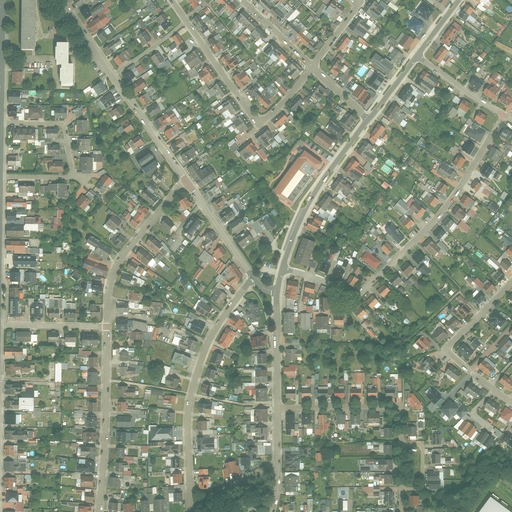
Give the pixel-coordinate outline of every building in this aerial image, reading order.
[(34,51),(33,0),(21,0),(22,51),(34,51)] [(161,8),(154,0),(146,0),(155,13),(161,8)] [(188,0),(194,7),(194,8),(202,3),(199,0),(188,0)] [(238,7),(231,0),(218,0),(232,13),(238,7)] [(287,16),(268,0),(256,0),(281,22),(287,16)] [(373,0),(365,11),(376,20),(380,15),(375,10),(379,4),(373,0)] [(434,9),(423,2),(418,11),(429,18),(434,9)] [(388,5),(396,12),(398,9),(390,3),(388,5)] [(479,4),(474,10),(480,14),(483,11),(484,12),(486,9),(479,4)] [(93,6),(80,13),(83,20),(93,16),(95,21),(90,23),(93,28),(107,21),(104,13),(108,11),(105,5),(95,11),(93,6)] [(473,11),(467,6),(458,17),(467,25),(466,26),(473,32),(476,28),(471,24),(473,22),(468,18),(473,11)] [(342,12),(334,7),(328,15),(336,20),(342,12)] [(271,38),(242,10),(236,17),(265,44),(271,38)] [(228,18),(230,20),(237,14),(235,12),(228,18)] [(168,31),(173,27),(163,14),(158,18),(168,31)] [(207,24),(201,16),(194,21),(206,35),(217,26),(212,21),(207,24)] [(151,18),(143,23),(140,19),(137,21),(142,29),(153,21),(151,18)] [(367,33),(372,27),(360,18),(352,30),(357,34),(361,29),(367,33)] [(422,24),(414,18),(409,25),(417,31),(422,24)] [(315,54),(320,47),(293,22),(287,28),(315,54)] [(457,32),(451,27),(442,38),(449,43),(457,32)] [(109,37),(103,30),(97,35),(103,42),(109,37)] [(138,36),(144,46),(151,41),(145,32),(138,36)] [(189,48),(179,34),(172,39),(182,53),(189,48)] [(413,41),(406,35),(400,42),(408,48),(413,41)] [(225,50),(216,37),(209,42),(219,55),(225,50)] [(351,42),(345,37),(336,47),(342,53),(351,42)] [(363,45),(362,47),(366,50),(370,45),(359,37),(357,40),(363,45)] [(394,48),(398,42),(391,37),(389,40),(384,37),(382,40),(394,48)] [(457,37),(454,43),(464,48),(467,43),(457,37)] [(64,86),(73,86),(72,65),(69,65),(68,42),(56,43),(56,65),(60,65),(61,86),(64,86)] [(118,49),(112,42),(105,48),(111,55),(118,49)] [(302,67),(276,42),(270,49),(290,68),(286,73),(292,78),(302,67)] [(450,52),(443,47),(435,58),(441,63),(450,52)] [(480,57),(483,59),(490,49),(487,47),(480,57)] [(206,61),(197,50),(185,59),(193,70),(206,61)] [(402,57),(395,50),(389,56),(396,63),(402,57)] [(114,59),(119,67),(126,62),(121,54),(114,59)] [(164,62),(158,54),(152,58),(157,66),(164,62)] [(222,60),(230,72),(240,65),(235,57),(231,59),(228,55),(222,60)] [(336,75),(344,65),(338,60),(330,71),(336,75)] [(249,66),(255,75),(260,71),(254,62),(249,66)] [(479,75),(483,70),(476,64),(473,68),(475,69),(474,71),(479,75)] [(25,70),(25,74),(40,74),(40,70),(49,70),(49,65),(37,65),(37,70),(25,70)] [(217,77),(210,66),(198,74),(206,85),(217,77)] [(487,82),(480,91),(490,97),(498,86),(494,84),(496,81),(495,80),(500,74),(494,69),(489,76),(489,75),(485,80),(487,82)] [(136,78),(131,70),(124,75),(130,83),(136,78)] [(140,76),(142,79),(153,73),(151,70),(140,76)] [(252,82),(244,71),(234,78),(243,89),(252,82)] [(440,83),(424,71),(416,81),(431,94),(440,83)] [(378,72),(371,80),(381,89),(388,81),(378,72)] [(21,85),(21,73),(12,73),(12,85),(21,85)] [(482,81),(473,74),(467,83),(476,89),(482,81)] [(280,77),(274,82),(285,94),(287,92),(280,85),(284,81),(280,77)] [(140,78),(129,87),(135,95),(147,86),(140,78)] [(106,90),(99,82),(93,87),(99,95),(106,90)] [(229,93),(220,82),(214,87),(223,98),(229,93)] [(318,102),(326,92),(315,83),(307,93),(318,102)] [(359,85),(356,88),(350,83),(345,89),(358,99),(365,90),(359,85)] [(406,102),(415,91),(408,86),(399,97),(406,102)] [(270,102),(255,87),(250,92),(265,107),(270,102)] [(29,91),(6,91),(5,100),(20,101),(20,97),(28,97),(29,91)] [(496,99),(505,105),(510,98),(501,91),(496,99)] [(114,99),(109,92),(97,101),(103,108),(114,99)] [(152,100),(146,92),(139,97),(145,105),(152,100)] [(457,105),(461,101),(453,94),(449,98),(457,105)] [(372,101),(367,96),(360,104),(365,109),(372,101)] [(305,103),(299,97),(289,107),(295,113),(305,103)] [(241,110),(232,99),(223,106),(231,117),(241,110)] [(472,106),(464,100),(459,107),(467,113),(472,106)] [(401,107),(396,103),(386,115),(400,127),(409,116),(399,108),(401,107)] [(162,110),(157,104),(147,111),(152,117),(162,110)] [(30,108),(30,116),(43,117),(44,105),(41,105),(41,109),(30,108)] [(124,113),(118,105),(110,112),(116,119),(124,113)] [(16,106),(5,106),(5,114),(16,114),(16,106)] [(71,111),(74,115),(77,114),(78,116),(87,110),(86,107),(83,109),(81,106),(71,111)] [(412,118),(415,115),(404,106),(401,109),(412,118)] [(456,113),(455,112),(456,110),(453,107),(447,116),(451,119),(456,113)] [(64,108),(50,108),(50,117),(64,117),(64,108)] [(484,124),(489,117),(479,111),(474,118),(484,124)] [(289,120),(283,113),(272,122),(279,129),(289,120)] [(251,125),(242,114),(232,121),(241,133),(251,125)] [(344,123),(349,127),(355,119),(350,115),(344,123)] [(164,117),(156,122),(161,129),(169,124),(164,117)] [(87,134),(87,121),(78,121),(78,134),(87,134)] [(135,129),(131,123),(123,128),(128,135),(135,129)] [(333,124),(328,129),(339,138),(344,133),(333,124)] [(377,141),(386,129),(380,124),(371,136),(377,141)] [(502,125),(497,134),(506,139),(510,130),(502,125)] [(279,141),(268,127),(256,136),(261,142),(268,137),(274,145),(279,141)] [(177,134),(172,128),(165,133),(170,140),(177,134)] [(468,128),(465,132),(477,141),(483,133),(477,129),(474,132),(468,128)] [(288,136),(284,130),(277,136),(282,142),(288,136)] [(34,132),(12,131),(12,142),(34,142),(34,132)] [(322,133),(316,140),(328,149),(334,142),(322,133)] [(381,145),(388,136),(385,134),(378,143),(381,145)] [(140,135),(127,146),(133,154),(146,143),(140,135)] [(415,145),(418,147),(424,139),(421,137),(415,145)] [(187,145),(181,138),(172,145),(178,153),(187,145)] [(249,140),(237,150),(244,160),(256,150),(249,140)] [(88,151),(88,141),(78,141),(78,151),(88,151)] [(376,157),(369,152),(373,146),(366,141),(358,152),(372,162),(376,157)] [(470,155),(475,146),(468,142),(463,151),(470,155)] [(500,150),(490,144),(484,155),(493,160),(500,150)] [(60,156),(60,147),(47,147),(47,156),(60,156)] [(258,151),(264,162),(268,160),(262,149),(258,151)] [(274,190),(292,204),(323,163),(305,149),(274,190)] [(194,158),(187,150),(180,155),(187,164),(194,158)] [(16,155),(4,155),(4,166),(16,167),(16,155)] [(160,164),(156,157),(145,164),(149,171),(160,164)] [(461,170),(466,161),(459,157),(454,165),(461,170)] [(91,171),(91,160),(82,160),(82,172),(91,171)] [(61,170),(61,161),(46,161),(46,170),(61,170)] [(187,168),(201,188),(217,176),(209,165),(201,170),(195,162),(187,168)] [(358,166),(352,162),(345,172),(359,182),(362,178),(354,172),(358,166)] [(496,178),(499,172),(483,162),(478,170),(488,176),(491,173),(492,173),(491,175),(496,178)] [(449,169),(443,165),(438,173),(453,181),(457,174),(449,169)] [(157,185),(163,176),(155,172),(150,180),(157,185)] [(112,180),(105,175),(96,187),(103,192),(112,180)] [(339,177),(332,189),(338,193),(342,186),(351,192),(354,186),(339,177)] [(481,184),(475,180),(471,185),(477,189),(481,184)] [(384,181),(381,186),(386,190),(389,185),(384,181)] [(425,191),(421,197),(424,199),(433,187),(427,183),(425,186),(420,182),(418,186),(425,191)] [(443,194),(448,187),(442,184),(438,190),(443,194)] [(30,195),(30,185),(14,185),(14,198),(6,198),(6,206),(26,206),(26,195),(30,195)] [(66,185),(39,185),(39,192),(53,191),(53,198),(62,198),(62,191),(66,191),(66,185)] [(219,193),(215,186),(205,193),(210,200),(219,193)] [(158,200),(145,190),(139,197),(152,207),(158,200)] [(95,196),(90,191),(79,204),(88,212),(91,209),(87,205),(95,196)] [(499,197),(503,200),(508,194),(504,191),(499,197)] [(439,200),(429,193),(423,200),(433,208),(439,200)] [(470,207),(476,200),(466,193),(461,200),(470,207)] [(244,207),(235,195),(226,203),(230,208),(234,205),(238,211),(244,207)] [(333,200),(327,195),(318,205),(325,211),(333,200)] [(193,205),(184,196),(178,202),(186,211),(193,205)] [(376,203),(380,205),(385,198),(381,196),(376,203)] [(138,204),(130,198),(125,204),(133,210),(138,204)] [(227,206),(221,198),(212,204),(218,212),(227,206)] [(487,207),(495,213),(499,207),(491,201),(487,207)] [(428,211),(419,203),(418,204),(412,210),(420,218),(428,211)] [(466,212),(456,204),(450,212),(460,220),(466,212)] [(146,212),(140,207),(130,220),(136,225),(146,212)] [(235,215),(230,208),(220,216),(225,223),(235,215)] [(474,216),(477,217),(479,214),(470,209),(466,214),(473,218),(474,216)] [(63,229),(63,210),(56,210),(56,217),(53,217),(53,229),(63,229)] [(18,222),(18,213),(7,213),(7,222),(18,222)] [(469,217),(465,214),(461,219),(465,222),(469,217)] [(198,227),(205,222),(199,215),(192,220),(198,227)] [(458,223),(448,216),(443,223),(453,230),(458,223)] [(416,223),(409,217),(402,224),(409,230),(416,223)] [(173,225),(165,218),(159,226),(167,233),(173,225)] [(275,226),(270,218),(263,223),(268,231),(275,226)] [(115,219),(110,225),(116,230),(121,224),(115,219)] [(260,219),(251,225),(257,234),(262,231),(260,227),(263,225),(260,219)] [(242,220),(231,226),(236,233),(246,226),(242,220)] [(316,229),(318,223),(312,220),(309,226),(316,229)] [(457,226),(466,233),(470,228),(462,220),(457,226)] [(20,236),(20,226),(7,226),(7,236),(20,236)] [(219,238),(211,227),(198,236),(191,232),(186,240),(198,249),(205,240),(208,245),(219,238)] [(448,235),(440,227),(434,234),(442,241),(448,235)] [(376,237),(382,232),(378,228),(376,230),(373,228),(370,231),(376,237)] [(404,238),(397,232),(392,237),(399,244),(404,238)] [(119,245),(126,237),(121,233),(114,241),(119,245)] [(163,244),(150,234),(144,242),(157,252),(163,244)] [(249,234),(238,240),(240,245),(251,240),(249,234)] [(111,251),(90,236),(87,240),(98,248),(95,251),(105,258),(111,251)] [(314,241),(305,238),(296,264),(305,267),(314,241)] [(432,240),(424,247),(429,252),(436,245),(432,240)] [(29,248),(29,241),(6,241),(6,250),(16,250),(16,256),(38,256),(38,248),(29,248)] [(393,249),(386,242),(381,248),(388,255),(393,249)] [(230,254),(223,243),(216,248),(223,258),(230,254)] [(511,246),(509,243),(503,250),(507,253),(511,257),(511,246)] [(154,259),(140,248),(134,256),(149,266),(154,259)] [(495,259),(498,262),(504,256),(507,253),(503,250),(495,259)] [(336,262),(339,252),(336,251),(335,255),(332,255),(330,260),(336,262)] [(362,258),(375,268),(380,262),(367,252),(362,258)] [(208,254),(202,261),(209,267),(215,260),(208,254)] [(428,264),(418,254),(412,261),(418,267),(422,263),(424,266),(418,272),(425,278),(431,272),(425,267),(428,264)] [(498,262),(495,259),(489,254),(485,259),(494,268),(498,263),(498,262)] [(498,262),(498,263),(504,269),(510,262),(504,256),(498,262)] [(216,265),(220,267),(216,273),(219,275),(225,265),(217,259),(213,266),(215,267),(216,265)] [(106,268),(85,260),(82,267),(103,275),(106,268)] [(146,270),(129,260),(125,267),(136,274),(138,271),(144,274),(146,270)] [(245,275),(235,260),(228,265),(238,279),(245,275)] [(329,273),(333,263),(326,260),(321,270),(329,273)] [(400,270),(407,277),(413,271),(406,264),(400,270)] [(346,271),(339,266),(332,277),(340,281),(346,271)] [(497,281),(503,275),(495,267),(493,269),(492,268),(488,273),(491,275),(491,276),(497,281)] [(196,280),(203,270),(200,268),(193,277),(196,280)] [(148,269),(146,273),(155,278),(157,275),(148,269)] [(76,281),(80,276),(74,271),(70,276),(76,281)] [(18,317),(18,290),(28,290),(28,282),(19,282),(19,272),(11,272),(11,283),(17,283),(17,288),(9,288),(9,317),(18,317)] [(389,281),(394,286),(403,278),(397,273),(389,281)] [(120,280),(139,288),(143,279),(138,277),(137,280),(122,274),(120,280)] [(360,279),(353,274),(346,284),(354,289),(360,279)] [(487,292),(493,285),(482,275),(478,279),(483,284),(481,286),(487,292)] [(468,280),(477,289),(482,284),(473,276),(468,280)] [(219,286),(223,281),(219,277),(215,282),(219,286)] [(184,278),(180,281),(183,286),(188,283),(184,278)] [(413,278),(405,286),(408,289),(416,282),(413,278)] [(99,292),(102,284),(93,281),(90,289),(99,292)] [(303,284),(293,281),(288,298),(298,301),(303,284)] [(318,287),(308,284),(306,292),(315,295),(318,287)] [(390,291),(385,285),(377,292),(383,298),(390,291)] [(401,295),(405,290),(401,287),(397,291),(401,295)] [(226,294),(218,288),(209,300),(218,306),(226,294)] [(137,301),(137,290),(129,290),(129,301),(137,301)] [(477,301),(483,296),(477,290),(471,295),(477,301)] [(163,300),(156,297),(151,308),(158,311),(163,300)] [(380,304),(373,297),(366,304),(372,311),(380,304)] [(62,298),(45,298),(45,317),(58,317),(58,310),(62,310),(62,298)] [(329,300),(321,300),(321,311),(329,311),(329,300)] [(208,317),(213,310),(201,301),(195,308),(208,317)] [(129,311),(129,302),(120,302),(120,311),(129,311)] [(455,308),(464,317),(469,312),(461,303),(455,308)] [(42,304),(32,304),(31,317),(42,317),(42,304)] [(256,309),(249,307),(246,318),(253,320),(256,309)] [(368,313),(362,308),(355,315),(361,320),(368,313)] [(507,320),(494,310),(488,317),(489,318),(487,321),(495,329),(498,325),(500,328),(507,320)] [(230,326),(237,331),(242,322),(237,313),(233,314),(235,318),(230,326)] [(295,336),(295,313),(287,313),(287,336),(295,336)] [(309,328),(309,313),(301,313),(301,328),(309,328)] [(449,332),(458,323),(451,316),(442,325),(449,332)] [(345,317),(335,318),(336,326),(345,326),(345,317)] [(123,319),(118,319),(118,329),(135,329),(135,341),(143,341),(143,350),(150,350),(150,340),(155,340),(157,328),(142,323),(133,321),(123,319)] [(361,325),(365,329),(371,324),(366,320),(361,325)] [(201,334),(204,327),(194,321),(190,329),(201,334)] [(439,331),(432,338),(438,343),(447,334),(441,328),(439,331)] [(371,329),(367,331),(372,339),(376,336),(371,329)] [(234,336),(226,331),(218,346),(227,350),(234,336)] [(77,333),(64,333),(64,337),(61,337),(61,332),(49,332),(49,340),(59,340),(59,345),(66,345),(66,340),(77,340),(77,333)] [(504,333),(495,343),(503,351),(511,340),(504,333)] [(36,335),(14,335),(14,344),(36,344),(36,335)] [(264,346),(264,335),(256,335),(256,347),(264,346)] [(431,344),(423,336),(416,342),(424,351),(431,344)] [(98,347),(98,338),(81,337),(81,347),(98,347)] [(184,339),(181,345),(194,351),(198,340),(191,337),(189,341),(184,339)] [(479,342),(473,337),(469,341),(475,346),(479,342)] [(473,347),(462,339),(457,346),(467,354),(473,347)] [(300,340),(293,340),(293,349),(285,349),(285,364),(294,364),(293,357),(300,357),(300,340)] [(25,351),(4,350),(4,358),(14,358),(14,363),(25,363),(25,351)] [(219,364),(224,353),(218,350),(213,360),(219,364)] [(188,366),(191,358),(174,352),(171,360),(188,366)] [(495,362),(485,354),(477,364),(491,375),(496,368),(493,365),(495,362)] [(137,377),(137,362),(129,361),(129,367),(118,367),(118,377),(137,377)] [(433,375),(439,368),(430,361),(425,367),(433,375)] [(34,367),(5,365),(4,376),(15,376),(15,372),(33,373),(34,367)] [(460,375),(449,365),(444,372),(454,381),(460,375)] [(164,366),(162,374),(168,376),(170,367),(164,366)] [(218,371),(210,368),(206,379),(214,381),(218,371)] [(440,369),(435,374),(440,379),(444,374),(440,369)] [(255,385),(267,385),(267,370),(242,370),(242,374),(251,374),(251,385),(242,385),(242,391),(255,391),(255,385)] [(284,370),(284,378),(295,378),(295,370),(284,370)] [(498,378),(508,387),(511,382),(511,377),(504,371),(498,378)] [(308,385),(315,385),(315,380),(318,380),(318,374),(315,374),(315,375),(311,375),(311,379),(308,379),(308,385)] [(352,388),(352,399),(361,399),(361,385),(364,385),(364,376),(355,376),(355,388),(352,388)] [(180,381),(169,378),(167,384),(178,387),(180,381)] [(96,398),(96,387),(85,387),(85,383),(79,383),(79,392),(90,392),(90,398),(96,398)] [(479,392),(470,384),(464,391),(473,399),(479,392)] [(6,400),(6,409),(34,409),(34,390),(25,390),(25,385),(6,385),(6,394),(14,394),(14,400),(6,400)] [(204,386),(203,395),(211,396),(213,387),(204,386)] [(124,389),(117,389),(117,401),(123,401),(123,396),(133,396),(133,392),(124,391),(124,389)] [(426,396),(434,404),(442,397),(434,389),(426,396)] [(396,390),(387,390),(387,398),(396,398),(396,390)] [(304,391),(304,399),(314,399),(314,391),(304,391)] [(346,391),(336,391),(336,399),(346,399),(346,391)] [(407,394),(407,400),(410,400),(417,408),(423,408),(423,404),(413,394),(407,394)] [(500,402),(489,395),(484,403),(495,410),(500,402)] [(449,400),(440,409),(450,419),(456,413),(461,419),(469,412),(462,404),(458,409),(449,400)] [(97,403),(85,403),(85,412),(97,412),(97,403)] [(511,412),(511,407),(505,403),(499,413),(508,419),(511,412)] [(135,408),(121,408),(121,404),(117,404),(117,412),(129,412),(129,415),(135,415),(135,408)] [(213,415),(213,406),(203,406),(203,415),(213,415)] [(73,411),(73,418),(82,418),(82,407),(77,407),(77,411),(73,411)] [(267,423),(267,408),(258,408),(258,423),(267,423)] [(311,415),(303,415),(303,430),(312,430),(311,415)] [(296,416),(287,416),(287,426),(296,426),(296,416)] [(327,416),(318,416),(318,426),(327,426),(327,416)] [(345,416),(337,416),(337,426),(346,426),(345,416)] [(359,416),(350,416),(350,426),(359,426),(359,416)] [(380,416),(368,416),(368,426),(380,426),(380,416)] [(97,419),(81,419),(81,428),(97,428),(97,419)] [(208,434),(208,422),(199,422),(199,434),(208,434)] [(459,432),(489,452),(494,443),(464,423),(459,432)] [(416,427),(408,427),(408,438),(416,438),(416,427)] [(172,428),(152,429),(152,438),(161,438),(161,436),(172,436),(172,428)] [(268,440),(268,428),(249,428),(249,434),(258,434),(258,440),(268,440)] [(495,428),(493,430),(496,432),(494,435),(499,438),(502,433),(495,428)] [(30,431),(7,431),(6,440),(25,440),(25,443),(30,443),(30,431)] [(96,433),(80,433),(80,443),(96,443),(96,433)] [(127,433),(119,433),(119,442),(126,442),(127,433)] [(511,445),(511,435),(508,433),(502,440),(511,447),(511,445)] [(440,436),(431,436),(431,446),(440,446),(440,436)] [(216,450),(216,441),(199,441),(199,450),(216,450)] [(26,451),(13,451),(13,446),(6,446),(6,457),(22,457),(22,467),(13,467),(13,461),(6,461),(6,473),(26,473),(26,451)] [(393,446),(385,446),(385,455),(393,456),(393,446)] [(95,449),(76,448),(76,458),(95,459),(95,449)] [(258,450),(248,449),(247,457),(257,458),(258,450)] [(441,455),(432,455),(432,465),(441,465),(441,455)] [(298,456),(286,456),(286,468),(298,468),(298,456)] [(181,458),(173,458),(173,470),(182,470),(181,458)] [(88,462),(87,467),(76,467),(76,472),(95,473),(95,463),(88,462)] [(236,462),(227,465),(228,472),(238,469),(236,462)] [(125,473),(125,463),(117,463),(117,473),(125,473)] [(182,476),(174,476),(174,486),(182,487),(182,476)] [(393,487),(393,477),(389,478),(389,476),(382,476),(382,482),(385,482),(385,487),(393,487)] [(441,476),(432,476),(432,486),(441,486),(441,476)] [(91,477),(79,477),(79,486),(91,486),(91,477)] [(120,489),(120,477),(110,477),(110,489),(120,489)] [(209,477),(200,478),(200,489),(209,489),(209,477)] [(299,477),(290,477),(290,491),(299,491),(299,477)] [(13,488),(13,478),(5,478),(5,488),(13,488)] [(379,496),(379,487),(373,487),(373,484),(368,484),(368,487),(363,487),(363,492),(368,492),(368,496),(379,496)] [(176,491),(167,491),(167,488),(163,488),(163,500),(175,500),(175,503),(182,503),(182,493),(176,493),(176,491)] [(13,504),(13,494),(2,494),(2,504),(13,504)] [(91,494),(81,494),(80,502),(91,503),(91,494)] [(393,494),(384,494),(384,507),(392,507),(393,494)] [(419,497),(410,497),(410,507),(419,507),(419,497)] [(325,507),(330,507),(330,499),(320,500),(321,510),(325,510),(325,507)] [(507,511),(491,500),(482,511),(507,511)] [(166,511),(166,501),(156,501),(155,511),(166,511)] [(118,511),(118,503),(110,503),(109,511),(118,511)] [(150,511),(151,503),(143,503),(142,511),(150,511)]
